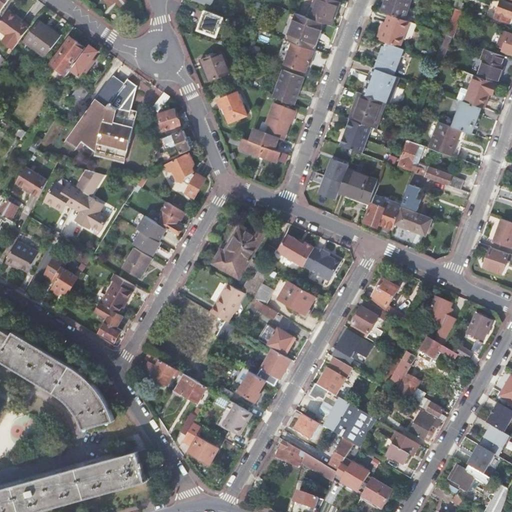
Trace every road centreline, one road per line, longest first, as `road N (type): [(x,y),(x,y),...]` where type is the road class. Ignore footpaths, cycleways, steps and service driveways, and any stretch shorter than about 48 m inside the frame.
road 1 (unclassified): [(220,507),(379,246)]
road 2 (unclassified): [(361,0),(285,206)]
road 3 (unclassified): [(406,511),(511,322)]
road 4 (residential): [(228,181),(124,368)]
road 5 (unclassified): [(452,279),(511,121)]
road 6 (residential): [(201,507),(124,368)]
road 7 (residential): [(124,368),(0,293)]
